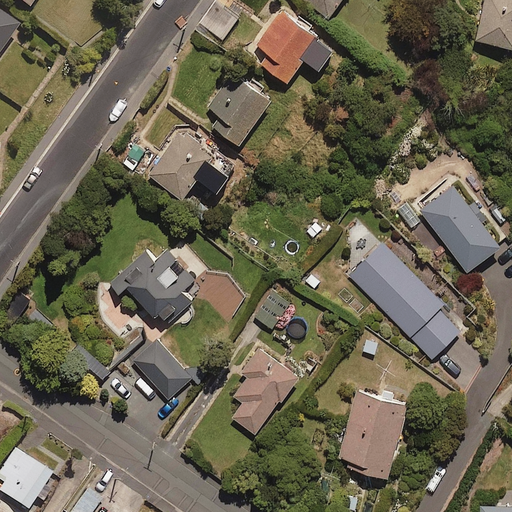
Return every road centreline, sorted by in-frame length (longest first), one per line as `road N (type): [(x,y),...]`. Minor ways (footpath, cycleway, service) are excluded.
road 1 (residential): [(0,248),(176,0)]
road 2 (residential): [(217,511),(0,356)]
